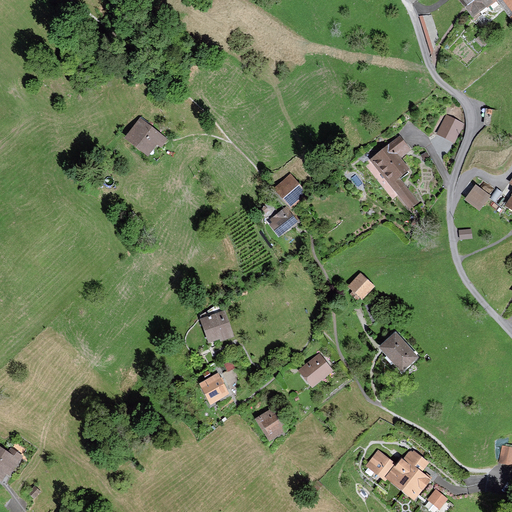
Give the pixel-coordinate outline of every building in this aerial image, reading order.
[(511,0),(463,0),(474,13),(488,2),(487,1),(487,0),(506,0),(511,6),(511,0)] [(430,15),(420,18),(430,50),(440,47),(430,15)] [(484,33),(478,39),(484,45),(490,39),(484,33)] [(493,112),(486,111),(484,124),(492,125),(493,112)] [(447,119),(440,132),(454,139),(460,126),(447,119)] [(126,148),(150,172),(178,145),(153,121),(126,148)] [(399,138),(374,159),(390,179),(389,181),(397,191),(403,186),(397,178),(407,170),(398,159),(409,150),(399,138)] [(286,203),(303,190),(293,177),(275,190),(286,203)] [(476,185),(465,202),(481,212),(492,195),(476,185)] [(283,209),(264,226),(279,243),(298,226),(283,209)] [(361,277),(352,286),(363,297),(372,288),(361,277)] [(204,321),(211,340),(229,333),(222,314),(204,321)] [(396,333),(381,347),(401,371),(417,357),(396,333)] [(332,372),(320,355),(297,371),(310,388),(332,372)] [(229,393),(218,374),(202,383),(213,402),(229,393)] [(269,435),(282,426),(270,410),(258,419),(269,435)] [(25,459),(0,445),(0,478),(11,484),(25,459)] [(511,462),(511,449),(504,448),(501,461),(511,463),(511,462)] [(434,472),(409,452),(390,475),(416,495),(434,472)] [(370,464),(384,475),(392,465),(378,454),(370,464)] [(446,499),(436,491),(429,499),(440,507),(446,499)]
